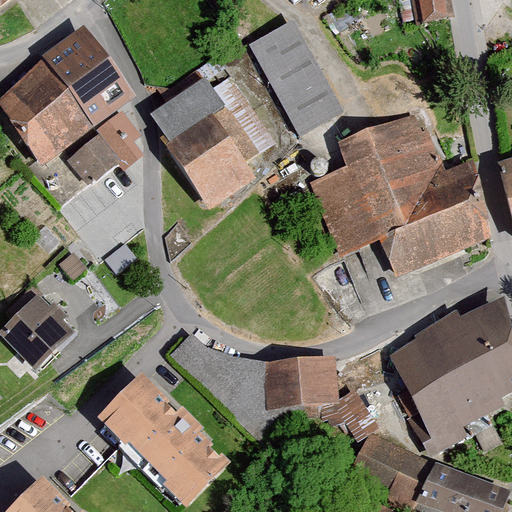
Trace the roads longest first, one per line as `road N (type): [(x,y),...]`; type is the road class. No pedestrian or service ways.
road 1 (residential): [(83,7),(134,83),(144,115),(152,228),(167,287),(216,341),(256,353),(336,350),(510,272)]
road 2 (residential): [(510,272),(465,0)]
